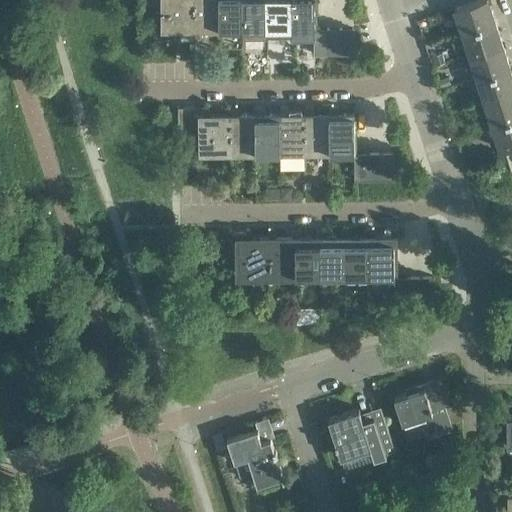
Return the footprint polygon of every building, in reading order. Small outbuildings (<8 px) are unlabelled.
[(195,25),(194,0),(146,0),(146,4),(163,4),(163,26),(195,25)] [(219,25),(218,0),(194,0),(195,25),(219,25)] [(243,25),(242,0),(218,0),(219,25),(243,25)] [(267,25),(266,0),(242,0),(243,25),(267,25)] [(291,25),(290,0),(266,0),(267,25),(291,25)] [(316,24),(315,0),(290,0),(291,25),(316,24)] [(495,21),(488,0),(478,0),(455,7),(463,31),(495,21)] [(503,44),(495,21),(463,31),(470,54),(503,44)] [(328,52),(328,28),(315,29),(315,52),(328,52)] [(341,52),(341,28),(328,28),(328,52),(341,52)] [(355,52),(354,28),(341,28),(341,52),(355,52)] [(510,67),(503,44),(470,54),(478,78),(510,67)] [(511,92),(511,72),(510,67),(478,78),(485,101),(511,92)] [(511,117),(511,92),(485,101),(493,124),(511,117)] [(355,148),(355,112),(338,112),(338,104),(329,104),(329,112),(330,148),(355,148)] [(231,149),(231,113),(207,113),(207,105),(179,106),(179,133),(199,133),(199,149),(231,149)] [(256,149),(255,113),(239,113),(239,105),(231,105),(231,113),(231,149),(256,149)] [(280,149),(280,113),(264,113),(264,105),(255,105),(255,113),(256,149),(280,149)] [(305,149),(305,113),(288,113),(288,105),(280,105),(280,113),(280,149),(305,149)] [(330,148),(329,112),(313,113),(313,105),(305,105),(305,113),(305,149),(330,148)] [(511,117),(493,124),(500,148),(505,147),(511,144),(511,117)] [(368,180),(368,152),(355,152),(355,180),(368,180)] [(381,180),(381,152),(368,152),(368,180),(381,180)] [(394,180),(394,152),(381,152),(381,180),(394,180)] [(320,272),(320,236),(325,236),(325,228),(316,229),(317,236),(300,237),(295,237),(296,273),(320,272)] [(345,272),(344,236),(349,236),(349,228),(341,228),(341,236),(325,236),(320,236),(320,272),(345,272)] [(369,272),(369,236),(374,236),(374,228),(366,228),(366,236),(349,236),(344,236),(345,272),(369,272)] [(395,272),(395,236),(399,236),(399,228),(390,228),(390,236),(374,236),(369,236),(369,272),(395,272)] [(271,273),(271,237),(246,237),(246,229),(233,229),(233,257),(239,256),(239,273),(271,273)] [(296,273),(295,237),(300,237),(300,229),(292,229),(292,237),(271,237),(271,273),(296,273)] [(408,300),(408,276),(394,276),(395,300),(408,300)] [(421,300),(421,276),(408,276),(408,300),(421,300)] [(434,300),(434,276),(421,276),(421,300),(434,300)] [(509,359),(495,359),(495,368),(509,368),(509,359)] [(453,423),(440,386),(426,390),(425,387),(394,397),(403,422),(432,412),(437,428),(453,423)] [(464,402),(452,403),(453,419),(465,419),(464,402)] [(387,454),(375,415),(363,419),(359,408),(329,418),(341,456),(371,446),(375,458),(387,454)] [(283,475),(271,437),(262,440),(258,427),(228,437),(241,476),(254,472),(257,483),(283,475)]
